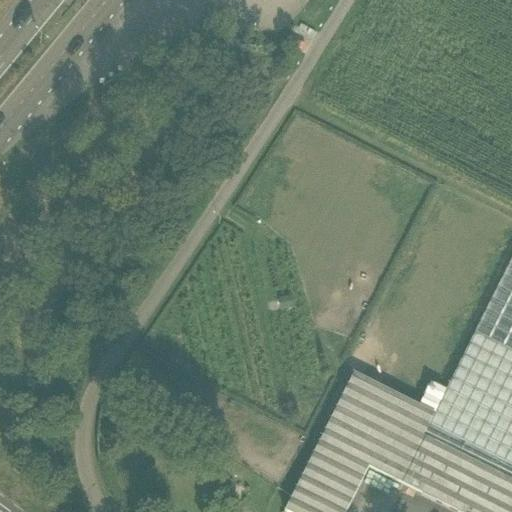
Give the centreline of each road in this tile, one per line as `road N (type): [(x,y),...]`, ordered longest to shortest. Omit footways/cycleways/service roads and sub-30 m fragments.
road 1 (unclassified): [(102,511),(89,490),(85,438),(101,386),(338,0)]
road 2 (secondary): [(0,133),(109,0)]
